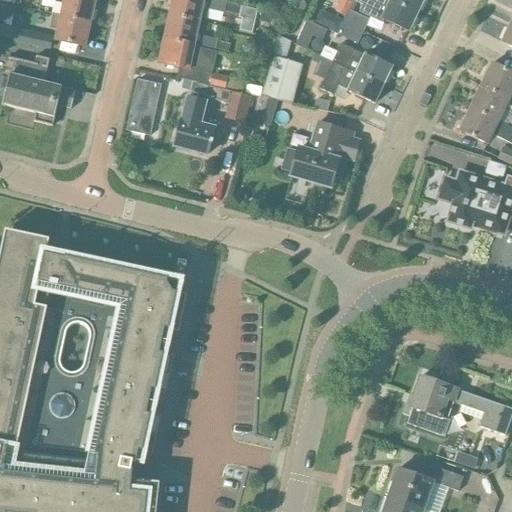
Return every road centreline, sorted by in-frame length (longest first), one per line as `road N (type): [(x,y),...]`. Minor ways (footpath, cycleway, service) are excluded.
road 1 (residential): [(367,304),(337,268),(289,242),(207,231),(89,199)]
road 2 (residential): [(360,217),(463,0)]
road 3 (residential): [(89,199),(134,0)]
road 4 (tertiary): [(367,304),(328,356),(301,471)]
road 5 (tertiary): [(511,312),(448,291),(388,294),(367,304)]
